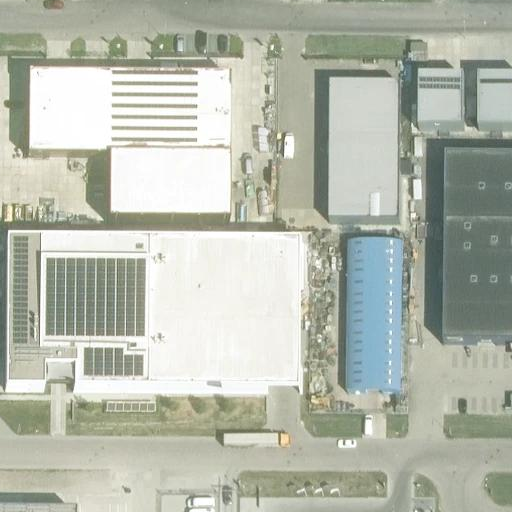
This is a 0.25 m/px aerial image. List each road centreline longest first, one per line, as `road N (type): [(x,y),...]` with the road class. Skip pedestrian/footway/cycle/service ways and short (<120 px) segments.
road 1 (unclassified): [(0,452),(511,456)]
road 2 (unclassified): [(511,20),(0,16)]
